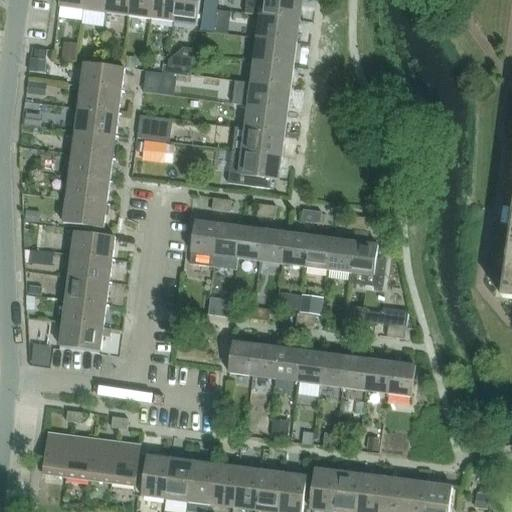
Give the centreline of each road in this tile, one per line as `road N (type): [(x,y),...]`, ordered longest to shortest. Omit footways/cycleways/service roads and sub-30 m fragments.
road 1 (residential): [(9,375),(0,164)]
road 2 (residential): [(136,392),(161,199)]
road 3 (residential): [(0,138),(17,0)]
road 4 (residential): [(9,375),(136,392)]
